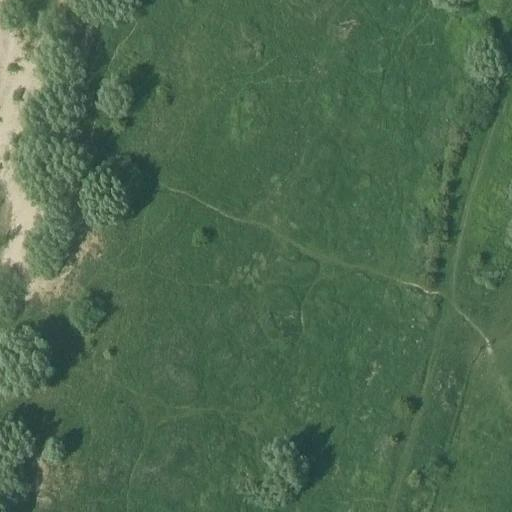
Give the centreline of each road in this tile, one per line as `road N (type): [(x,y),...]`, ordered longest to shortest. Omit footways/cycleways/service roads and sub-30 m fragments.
road 1 (track): [(506,0),(443,304)]
road 2 (track): [(386,511),(443,304)]
road 3 (track): [(443,304),(511,410)]
